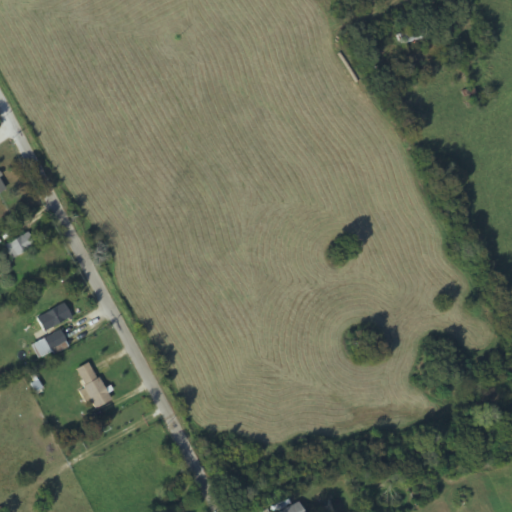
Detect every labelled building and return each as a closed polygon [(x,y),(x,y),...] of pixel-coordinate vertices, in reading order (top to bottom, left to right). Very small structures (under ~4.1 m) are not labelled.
[(396,37),(404,53),(426,43),(418,26),(396,37)] [(11,259),(35,245),(27,232),(3,246),(11,259)] [(70,316),(62,304),(34,320),(41,333),(70,316)] [(43,338),(49,355),(66,349),(60,332),(43,338)] [(108,401),(88,362),(74,369),(84,388),(79,391),(90,411),(108,401)]
